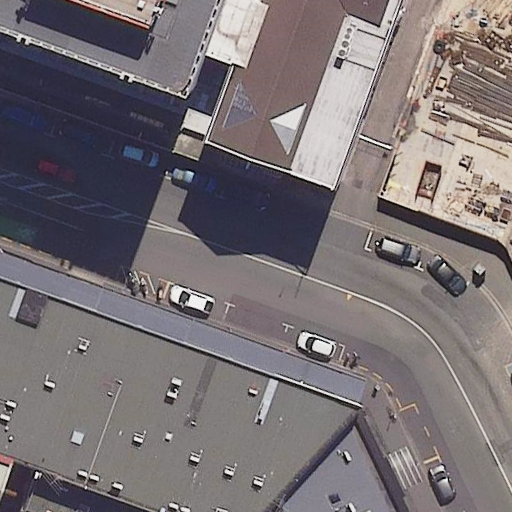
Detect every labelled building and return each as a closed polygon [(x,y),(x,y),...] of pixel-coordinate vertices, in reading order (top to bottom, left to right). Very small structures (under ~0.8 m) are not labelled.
[(0,0),(0,45),(10,50),(182,112),(222,0),(0,0)] [(404,0),(253,0),(201,146),(335,194),(404,0)] [(511,225),(511,0),(447,0),(379,193),(507,238),(511,225)] [(429,511),(375,394),(0,251),(0,443),(191,511),(429,511)] [(25,452),(0,443),(0,505),(5,507),(25,452)]
